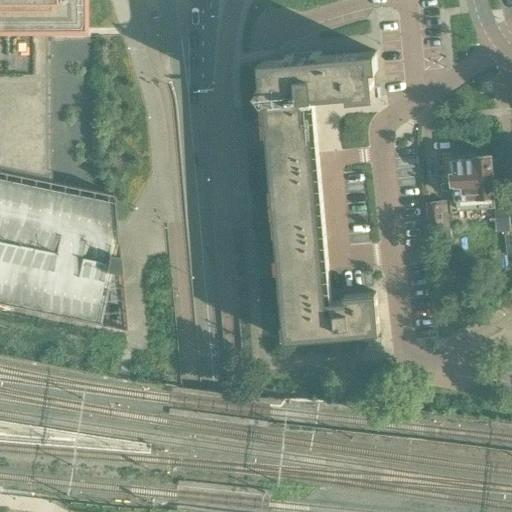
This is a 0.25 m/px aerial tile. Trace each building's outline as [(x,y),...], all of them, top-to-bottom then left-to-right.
[(0,0),(0,171),(51,182),(50,27),(79,27),(78,0),(0,0)] [(265,102),(286,342),(380,334),(376,293),(374,293),(375,298),(327,302),(309,98),(373,92),(374,97),(376,97),(372,54),(377,54),(377,52),(319,57),(261,62),(263,81),(257,92),(265,102)] [(457,210),(494,207),(493,197),(494,197),(491,156),(473,157),(473,159),(453,160),(454,174),(447,175),(448,183),(441,184),(441,190),(445,190),(445,192),(450,192),(450,190),(455,190),(456,200),(457,200),(457,210)] [(0,303),(125,329),(116,231),(113,195),(0,171),(0,303)] [(426,204),(430,241),(444,240),(440,202),(426,204)]
